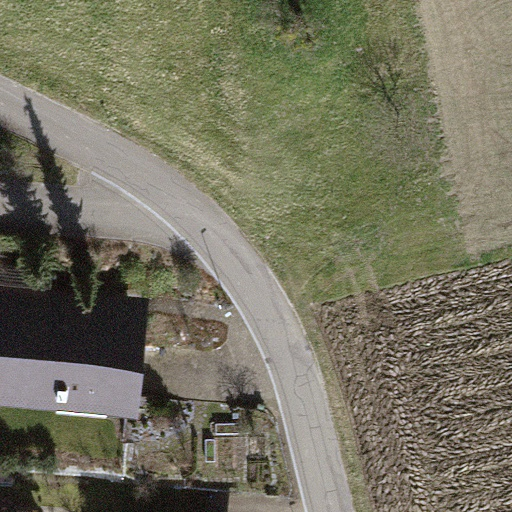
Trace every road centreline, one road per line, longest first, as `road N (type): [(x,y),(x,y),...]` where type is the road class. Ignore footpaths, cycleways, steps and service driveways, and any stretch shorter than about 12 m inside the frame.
road 1 (residential): [(188,217),(273,301),(320,418),(341,511)]
road 2 (unclassified): [(0,99),(188,217)]
road 3 (residential): [(0,201),(188,217)]
